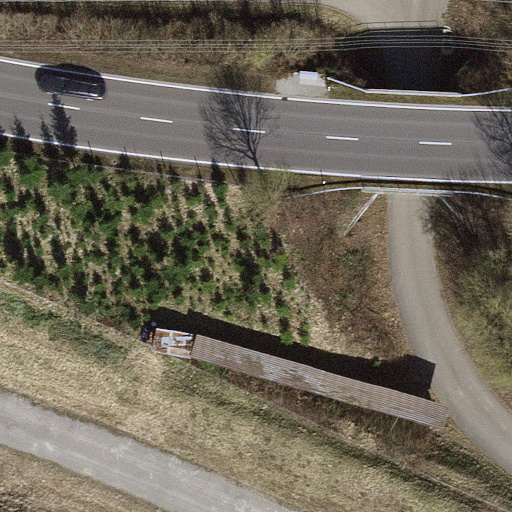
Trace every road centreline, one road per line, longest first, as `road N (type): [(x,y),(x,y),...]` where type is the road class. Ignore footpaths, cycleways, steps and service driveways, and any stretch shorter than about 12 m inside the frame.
road 1 (secondary): [(511,146),(289,135),(0,98)]
road 2 (track): [(408,200),(425,321),(471,409),(511,446)]
road 3 (track): [(235,511),(0,420)]
